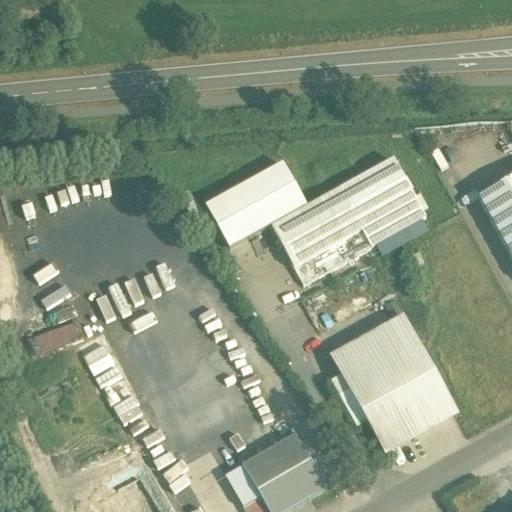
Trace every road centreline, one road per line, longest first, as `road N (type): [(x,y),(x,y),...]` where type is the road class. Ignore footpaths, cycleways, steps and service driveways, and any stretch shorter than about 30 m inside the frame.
road 1 (secondary): [(0,98),(511,54)]
road 2 (unclassified): [(378,511),(511,438)]
